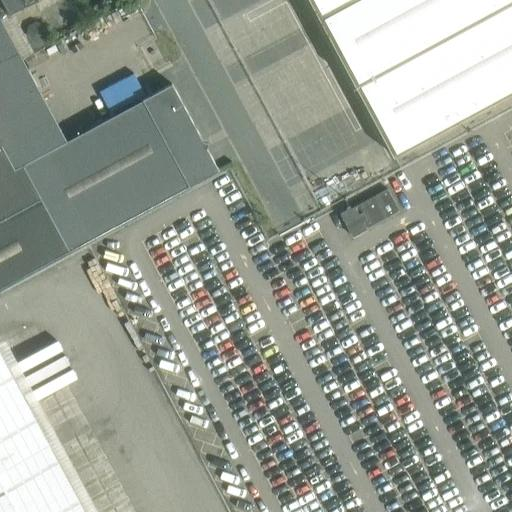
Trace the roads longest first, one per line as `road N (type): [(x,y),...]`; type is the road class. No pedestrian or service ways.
road 1 (unknown): [(0,319),(26,305),(80,311),(100,332),(194,511)]
road 2 (unclassified): [(291,225),(168,0)]
